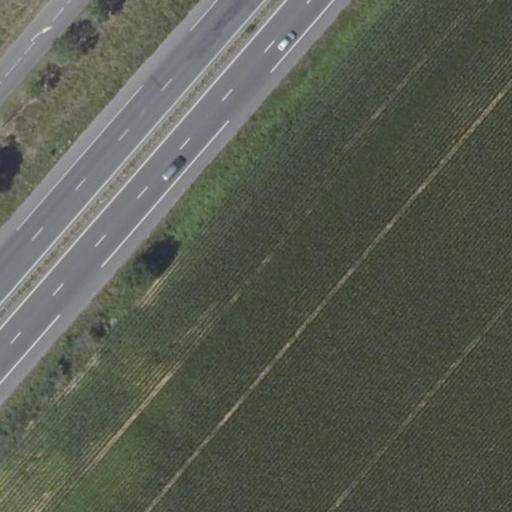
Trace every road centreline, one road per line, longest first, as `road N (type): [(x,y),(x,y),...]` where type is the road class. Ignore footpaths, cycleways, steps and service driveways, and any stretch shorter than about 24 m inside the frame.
road 1 (trunk): [(0,355),(310,0)]
road 2 (trunk): [(242,0),(0,283)]
